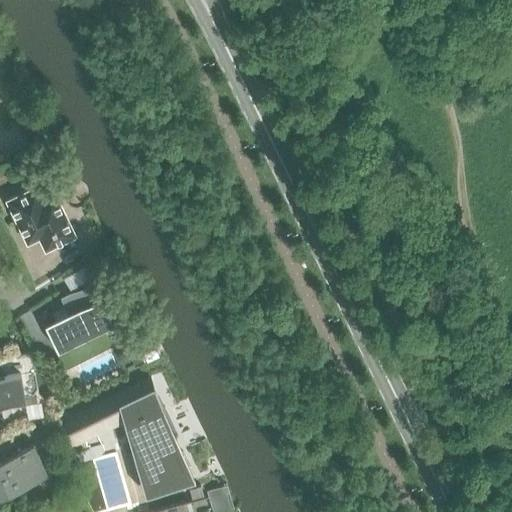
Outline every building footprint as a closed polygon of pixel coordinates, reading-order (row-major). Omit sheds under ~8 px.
[(74,234),(53,191),(42,197),(35,184),(5,199),(26,242),(38,236),(44,248),(74,234)] [(66,310),(43,321),(56,349),(57,348),(55,344),(119,313),(108,290),(100,275),(59,296),(66,310)] [(20,375),(20,373),(16,349),(0,351),(0,362),(2,376),(0,376),(0,404),(25,400),(31,399),(31,398),(38,397),(34,372),(20,375)] [(178,452),(172,455),(159,409),(165,407),(164,405),(159,407),(150,376),(61,419),(62,422),(66,420),(70,434),(122,418),(143,493),(191,479),(178,452)] [(53,447),(39,419),(19,429),(25,441),(34,436),(42,452),(53,447)] [(0,493),(46,471),(32,441),(0,456),(0,493)] [(200,484),(188,487),(193,504),(205,501),(200,484)] [(227,484),(207,489),(212,511),(217,511),(233,508),(227,484)]
